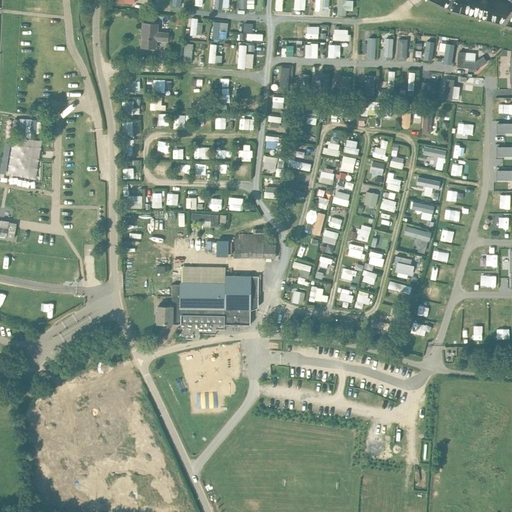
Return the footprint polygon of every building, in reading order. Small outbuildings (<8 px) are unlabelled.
[(254,0),(240,0),(240,8),(254,8),(254,0)] [(294,0),(294,9),(305,9),(305,0),(294,0)] [(329,0),(315,0),(316,8),(329,9),(329,0)] [(353,10),(353,0),(337,0),(338,14),(347,14),(347,10),(353,10)] [(202,35),(203,22),(197,22),(198,17),(191,17),(190,34),(202,35)] [(212,21),(212,38),(227,39),(228,22),(212,21)] [(158,24),(153,24),(143,23),(142,33),(143,33),(142,47),(156,48),(156,40),(167,41),(168,33),(157,32),(158,24)] [(306,38),(319,38),(319,25),(307,25),(306,38)] [(281,26),(281,37),(298,37),(299,26),(281,26)] [(349,40),(350,29),(334,28),(333,39),(349,40)] [(367,59),(376,59),(377,37),(368,36),(367,59)] [(384,37),(385,57),(394,56),(393,37),(384,37)] [(407,59),(408,38),(398,37),(397,59),(407,59)] [(426,40),(424,59),(433,60),(434,41),(426,40)] [(186,42),(182,61),(191,63),(194,43),(186,42)] [(216,54),(217,43),(210,43),(209,62),(222,62),(222,54),(216,54)] [(252,52),(247,52),(247,44),(239,44),(238,67),(252,67),(252,52)] [(282,44),(282,55),(293,56),(294,45),(282,44)] [(317,56),(317,44),(305,44),(305,56),(317,56)] [(347,47),(335,45),(333,58),(346,60),(347,47)] [(458,50),(457,68),(478,69),(479,63),(485,63),(486,56),(467,55),(467,51),(458,50)] [(442,55),(434,55),(434,62),(452,62),(452,52),(442,52),(442,55)] [(367,74),(366,92),(376,92),(376,74),(367,74)] [(227,86),(240,86),(239,75),(227,76),(227,86)] [(126,81),(126,92),(140,92),(140,76),(132,76),(133,81),(126,81)] [(216,80),(216,93),(226,93),(227,80),(216,80)] [(154,81),(154,92),(164,92),(164,82),(154,81)] [(124,100),(124,113),(140,114),(140,107),(134,107),(134,100),(124,100)] [(378,113),(377,100),(363,101),(363,114),(378,113)] [(467,117),(469,106),(459,104),(457,115),(467,117)] [(318,119),(319,111),(300,108),(296,135),(305,137),(306,124),(310,124),(311,118),(318,119)] [(402,126),(410,126),(411,109),(403,109),(402,126)] [(422,133),(431,134),(433,113),(424,112),(422,133)] [(174,115),(174,126),(184,126),(184,116),(174,115)] [(240,129),(250,129),(250,118),(240,117),(240,129)] [(133,134),(134,121),(123,121),(123,134),(133,134)] [(31,143),(31,122),(18,123),(18,143),(31,143)] [(511,122),(497,123),(497,132),(511,132),(511,122)] [(466,137),(466,123),(456,123),(455,137),(466,137)] [(323,146),(322,153),(339,155),(341,143),(338,143),(340,132),(332,131),(330,147),(323,146)] [(277,148),(277,135),(266,135),(266,147),(277,148)] [(387,149),(389,140),(382,138),(380,148),(387,149)] [(359,153),(361,142),(347,139),(345,150),(359,153)] [(134,140),(123,140),(124,155),(134,154),(134,140)] [(389,165),(402,168),(405,157),(397,156),(399,144),(394,143),(389,165)] [(230,145),(220,144),(220,157),(229,157),(230,145)] [(424,145),(421,159),(443,163),(446,150),(424,145)] [(465,156),(465,145),(453,145),(452,156),(465,156)] [(173,157),(185,157),(185,147),(174,146),(173,157)] [(511,146),(497,146),(497,156),(511,155),(511,146)] [(194,158),(203,159),(203,149),(195,148),(194,158)] [(240,148),(239,160),(252,161),(252,149),(240,148)] [(374,157),(385,159),(386,149),(375,148),(374,157)] [(297,149),(296,156),(304,158),(305,151),(297,149)] [(276,169),(278,156),(264,154),(263,167),(276,169)] [(340,169),(353,172),(356,157),(343,154),(340,169)] [(289,158),(288,166),(310,171),(311,163),(289,158)] [(382,175),(385,162),(373,160),(370,172),(382,175)] [(464,175),(464,164),(451,163),(451,175),(464,175)] [(123,168),(124,178),(134,178),(133,167),(123,168)] [(319,181),(332,183),(334,171),(321,169),(319,181)] [(511,169),(496,170),(497,179),(511,179),(511,169)] [(393,177),(395,172),(389,171),(385,187),(399,191),(402,179),(393,177)] [(265,184),(265,197),(277,197),(277,184),(265,184)] [(447,199),(456,201),(458,190),(448,188),(447,199)] [(291,197),(304,200),(306,192),(293,189),(291,197)] [(347,205),(350,193),(337,190),(334,202),(347,205)] [(367,190),(364,204),(376,206),(379,193),(367,190)] [(385,190),(380,208),(394,211),(397,201),(394,200),(396,193),(385,190)] [(153,207),(163,207),(162,192),(152,192),(153,207)] [(167,192),(167,204),(178,205),(178,193),(167,192)] [(143,207),(143,194),(128,195),(129,208),(143,207)] [(320,196),(317,206),(326,209),(329,199),(320,196)] [(196,197),(187,197),(186,207),(196,208),(196,197)] [(222,209),(223,198),(211,197),(210,208),(222,209)] [(230,209),(242,209),(242,199),(230,198),(230,209)] [(442,218),(452,219),(453,210),(443,209),(442,218)] [(321,236),(326,213),(318,211),(312,233),(321,236)] [(415,211),(414,222),(425,223),(426,213),(415,211)] [(218,225),(218,213),(203,213),(203,225),(218,225)] [(332,215),(329,226),(340,229),(343,218),(332,215)] [(0,221),(0,220),(0,235),(14,238),(16,224),(9,222),(9,221),(1,220),(0,221)] [(349,238),(369,241),(371,225),(360,224),(359,231),(350,230),(349,238)] [(428,252),(432,230),(405,225),(404,234),(421,237),(418,251),(428,252)] [(437,236),(448,239),(450,229),(440,226),(437,236)] [(335,245),(337,231),(325,229),(323,242),(335,245)] [(235,235),(234,258),(275,259),(276,236),(235,235)] [(310,238),(305,258),(313,260),(318,240),(310,238)] [(349,260),(356,261),(357,255),(365,255),(366,244),(351,243),(349,260)] [(434,247),(432,257),(448,260),(449,249),(434,247)] [(368,260),(376,263),(379,254),(371,251),(368,260)] [(400,253),(400,257),(394,256),(393,264),(410,266),(411,254),(400,253)] [(330,258),(319,255),(316,270),(327,272),(330,258)] [(298,283),(307,285),(312,264),(294,260),(293,266),(301,269),(298,283)] [(344,266),(341,277),(355,281),(358,270),(344,266)] [(427,277),(442,281),(445,270),(430,266),(427,277)] [(374,284),(378,273),(364,268),(362,274),(364,275),(362,280),(374,284)] [(238,324),(250,324),(250,309),(257,306),(257,297),(258,297),(258,276),(225,276),(225,283),(181,282),(181,284),(180,314),(181,314),(193,315),(194,318),(199,318),(200,315),(225,315),(224,324),(236,324),(236,325),(238,325),(238,324)] [(406,291),(407,284),(389,281),(388,288),(406,291)] [(180,314),(181,284),(172,284),(172,306),(158,306),(157,323),(174,323),(174,324),(179,324),(179,323),(181,323),(181,314),(180,314)] [(321,301),(324,287),(312,285),(309,299),(321,301)] [(437,298),(438,289),(425,286),(423,295),(437,298)] [(340,297),(350,301),(353,291),(343,288),(340,297)] [(302,303),(305,292),(295,289),(292,301),(302,303)] [(359,289),(356,301),(368,303),(371,292),(359,289)] [(430,316),(432,308),(418,305),(417,313),(430,316)] [(424,339),(426,328),(412,324),(409,335),(424,339)] [(495,340),(506,340),(506,328),(495,328),(495,340)] [(459,349),(449,344),(446,350),(455,355),(459,349)]
